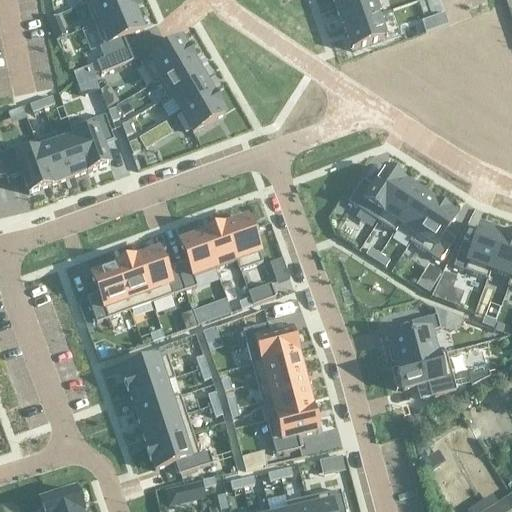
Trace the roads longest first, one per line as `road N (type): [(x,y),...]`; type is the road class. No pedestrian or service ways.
road 1 (residential): [(384,511),(342,347),(271,149)]
road 2 (residential): [(271,149),(0,247)]
road 3 (residential): [(0,249),(72,452)]
road 4 (residential): [(217,0),(378,111)]
road 5 (residential): [(378,111),(464,168),(511,185)]
